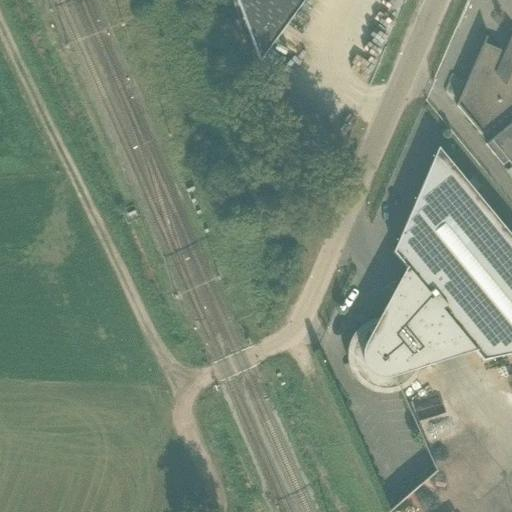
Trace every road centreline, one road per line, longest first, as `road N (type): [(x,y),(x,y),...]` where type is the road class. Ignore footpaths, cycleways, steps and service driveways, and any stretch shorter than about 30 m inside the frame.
road 1 (unclassified): [(182,424),(182,398),(193,385),(298,328),(428,0)]
road 2 (track): [(199,381),(173,380),(145,335),(0,19)]
